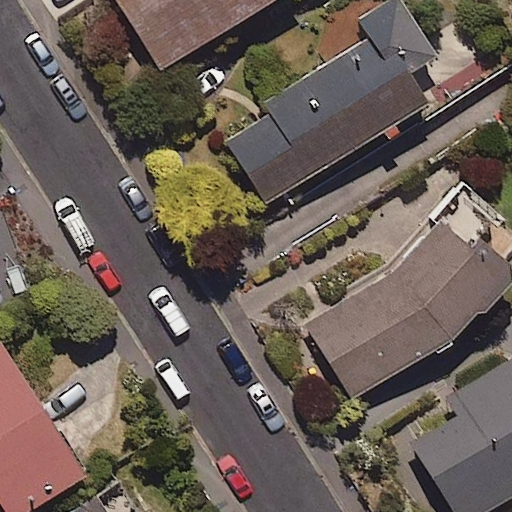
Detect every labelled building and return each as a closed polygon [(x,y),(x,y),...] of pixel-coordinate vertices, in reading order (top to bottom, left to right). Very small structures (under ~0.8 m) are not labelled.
[(238,0),(117,0),(154,55),(238,0)] [(460,89),(401,0),(376,0),(350,17),(362,35),(217,131),(260,196),(418,92),(429,110),(460,89)] [(298,317),(344,391),(457,320),(511,234),(442,190),(403,252),(298,317)] [(511,337),(439,385),(451,403),(403,434),(453,511),(466,511),(511,482),(511,337)] [(76,459),(0,340),(0,499),(4,506),(76,459)] [(103,507),(91,488),(53,511),(130,511),(120,496),(103,507)]
